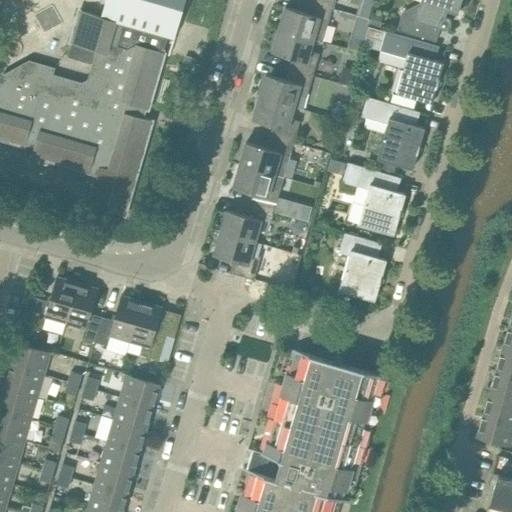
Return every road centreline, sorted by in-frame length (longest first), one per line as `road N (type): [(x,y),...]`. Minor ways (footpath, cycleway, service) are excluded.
road 1 (residential): [(488,0),(390,327),(367,338),(228,296)]
road 2 (residential): [(165,262),(184,230),(250,0)]
road 3 (residential): [(165,511),(228,296)]
road 4 (residential): [(10,235),(120,264),(165,262)]
